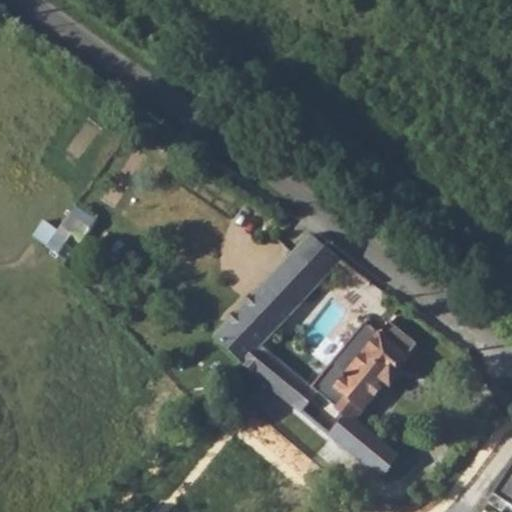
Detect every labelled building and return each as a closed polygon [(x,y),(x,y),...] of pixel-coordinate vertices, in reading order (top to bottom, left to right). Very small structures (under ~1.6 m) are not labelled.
[(35,235),(67,257),(94,216),(76,204),(59,229),(46,220),(35,235)] [(321,281),(340,261),(310,235),(213,337),(242,365),(259,347),(303,300),(321,281)] [(321,281),(354,304),(369,281),(340,261),(321,281)] [(394,373),(417,344),(388,321),(377,333),(363,322),(311,388),(275,360),(319,315),(303,300),(259,347),(269,355),(252,374),(380,480),(398,455),(354,418),(385,380),(390,385),(397,376),(394,373)] [(259,347),(242,365),(252,374),(269,355),(259,347)] [(511,501),(511,469),(497,491),(511,501)]
